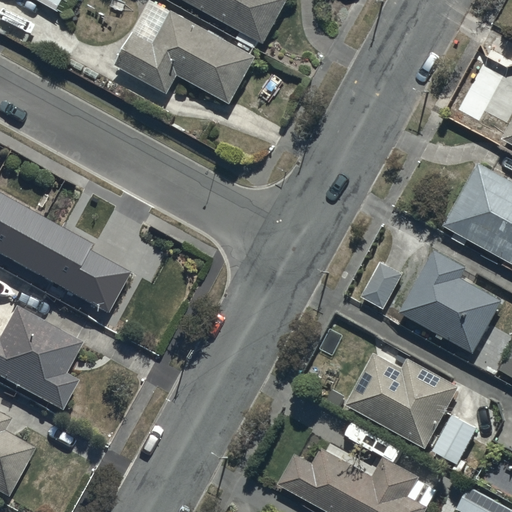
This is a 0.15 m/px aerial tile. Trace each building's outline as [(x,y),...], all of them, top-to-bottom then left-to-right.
[(39,0),(57,10),(63,0),(39,0)] [(288,0),(176,0),(240,34),(236,41),(240,43),(238,47),(250,53),(256,42),(264,47),(288,0)] [(208,30),(207,32),(153,3),(137,34),(135,33),(116,68),(168,96),(178,77),(231,106),(256,60),(223,41),(224,39),(208,30)] [(511,183),(478,166),(444,229),(511,265),(511,183)] [(21,237),(4,270),(104,317),(128,266),(102,253),(108,240),(22,199),(7,231),(21,237)] [(467,270),(435,252),(400,316),(475,356),(504,302),(462,279),(467,270)] [(403,275),(381,264),(362,299),(385,311),(403,275)] [(0,380),(61,413),(77,385),(64,378),(82,344),(16,308),(0,337),(0,380)] [(511,351),(500,371),(511,377),(511,351)] [(426,451),(459,389),(406,361),(401,371),(374,356),(345,408),(426,451)] [(10,421),(0,415),(0,492),(9,497),(34,449),(4,434),(10,421)] [(477,432),(451,417),(433,452),(458,466),(477,432)] [(278,487),(323,511),(426,511),(437,493),(421,483),(422,481),(383,458),(372,478),(355,469),(361,459),(332,443),(327,453),(322,450),(315,462),(298,452),(278,487)] [(511,511),(470,489),(457,510),(460,511),(511,511)]
